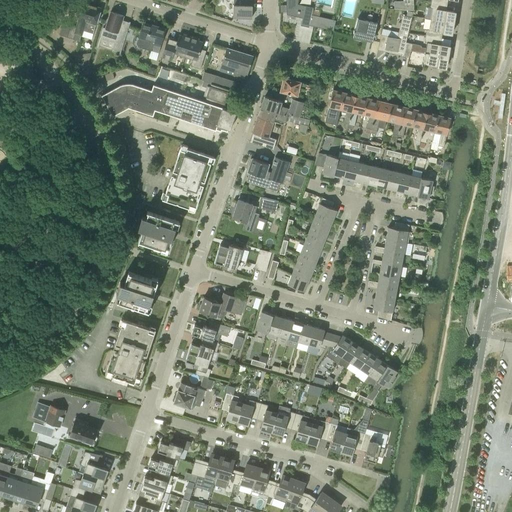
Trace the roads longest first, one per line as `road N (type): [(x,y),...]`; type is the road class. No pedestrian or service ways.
road 1 (residential): [(382,483),(144,419)]
road 2 (residential): [(193,270),(268,44)]
road 3 (tertiary): [(449,511),(480,343),(507,295)]
road 4 (residential): [(453,88),(268,44)]
road 5 (residential): [(144,419),(193,270)]
road 6 (residential): [(128,0),(268,44)]
road 7 (unclassified): [(507,295),(494,260),(510,164)]
road 8 (residential): [(317,306),(193,270)]
